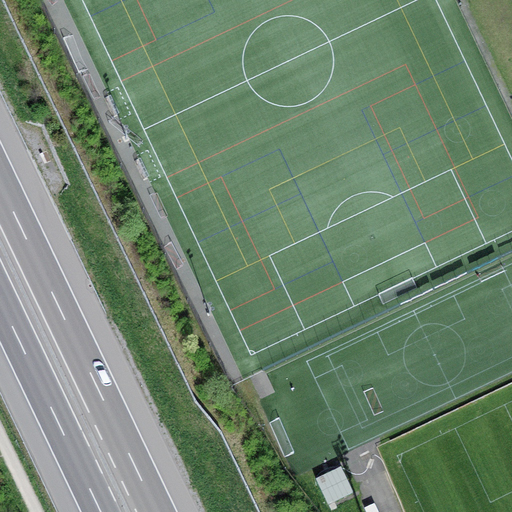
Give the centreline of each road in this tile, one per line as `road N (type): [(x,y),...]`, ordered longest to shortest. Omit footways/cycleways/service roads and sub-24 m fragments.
road 1 (motorway): [(156,511),(0,184)]
road 2 (motorway): [(0,300),(100,511)]
